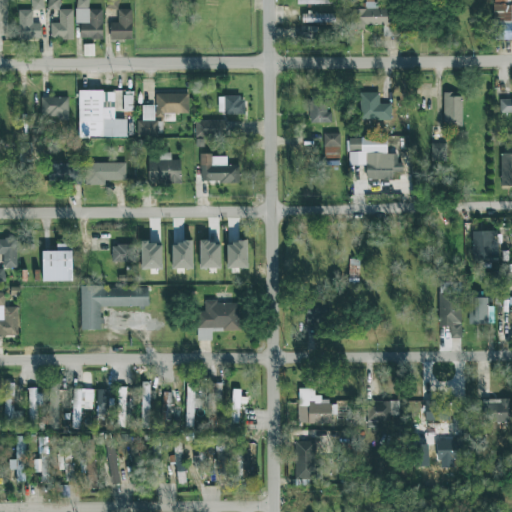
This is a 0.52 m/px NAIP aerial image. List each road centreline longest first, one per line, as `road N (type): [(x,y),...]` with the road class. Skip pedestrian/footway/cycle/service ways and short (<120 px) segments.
road 1 (residential): [(0,65),(511,60)]
road 2 (residential): [(0,360),(511,356)]
road 3 (residential): [(0,213),(511,210)]
road 4 (residential): [(271,0),(277,504)]
road 5 (residential): [(0,505),(277,504)]
